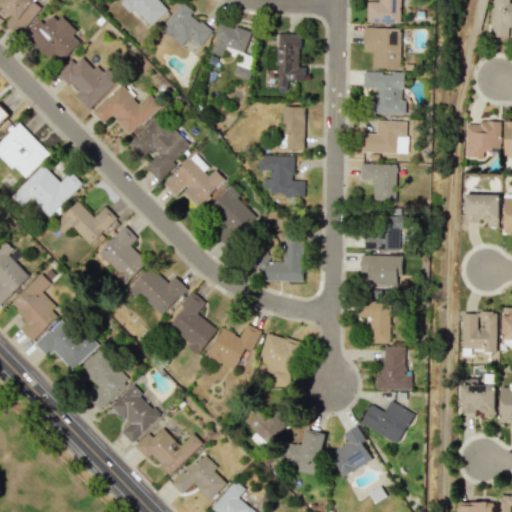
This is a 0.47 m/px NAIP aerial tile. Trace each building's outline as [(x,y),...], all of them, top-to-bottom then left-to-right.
[(40,7),(33,2),(34,0),(0,0),(0,19),(20,34),(40,7)] [(168,10),(159,0),(120,0),(119,2),(129,12),(133,8),(150,26),(168,10)] [(399,23),(399,0),(377,0),(377,2),(366,1),(366,22),(399,23)] [(511,27),(511,2),(508,3),(507,0),(492,0),(492,37),(508,37),(508,27),(511,27)] [(160,29),(182,45),(188,37),(200,45),(211,30),(190,15),(193,10),(180,1),(160,29)] [(76,30),(62,17),(58,21),(52,15),(43,24),(39,20),(25,35),(51,61),(56,55),(62,60),(79,43),(71,35),(76,30)] [(250,31),(218,22),(211,51),(238,58),(234,74),(248,78),(250,71),(247,70),(250,56),(244,54),(250,31)] [(400,28),(363,27),(363,52),(372,52),(372,68),(399,68),(400,28)] [(300,34),(278,33),(276,91),(286,91),(287,80),(304,81),(305,66),(299,66),(300,34)] [(115,82),(98,64),(93,68),(78,54),(59,73),(77,92),(74,95),(88,109),(115,82)] [(405,114),(405,100),(402,100),(403,73),(363,72),(362,88),(374,88),(374,113),(405,114)] [(103,123),(112,115),(129,134),(160,106),(149,93),(138,103),(121,84),(92,111),(103,123)] [(304,149),(304,106),(281,106),(280,148),(304,149)] [(145,166),(158,179),(190,147),(158,114),(128,143),(142,157),(152,148),(158,154),(145,166)] [(406,153),(407,121),(376,120),(375,133),(361,132),(361,151),(406,153)] [(465,156),(491,156),(491,147),(500,147),(501,122),(466,121),(465,156)] [(20,123),(0,141),(0,154),(23,179),(49,154),(20,123)] [(226,180),(215,169),(211,172),(194,154),(163,183),(175,196),(181,191),(197,207),(226,180)] [(292,156),(257,155),(257,169),(269,170),(269,178),(263,178),(263,191),(283,191),(283,197),(303,197),(304,180),(291,179),(292,156)] [(395,199),(396,164),(360,163),(360,179),(373,179),(372,199),(395,199)] [(60,182),(43,165),(18,190),(47,219),(82,183),(70,171),(60,182)] [(257,216),(229,187),(208,206),(236,236),(257,216)] [(499,194),(465,194),(464,221),(475,222),(475,219),(487,219),(487,227),(498,227),(499,194)] [(503,232),(511,231),(511,195),(503,196),(503,232)] [(93,217),(78,201),(54,222),(64,233),(71,226),(88,244),(116,219),(104,206),(93,217)] [(364,249),(402,250),(403,217),(377,216),(377,230),(364,230),(364,249)] [(96,252),(125,283),(146,263),(129,245),(136,238),(125,225),(96,252)] [(301,281),(303,237),(284,236),(284,262),(268,261),(268,254),(254,254),(254,270),(264,270),(264,280),(301,281)] [(0,304),(30,276),(9,254),(14,250),(4,240),(0,243),(0,304)] [(400,255),(361,254),(360,272),(365,272),(365,284),(400,285),(400,255)] [(167,282),(149,266),(129,288),(161,316),(186,288),(173,276),(167,282)] [(10,303),(27,321),(19,328),(31,340),(61,312),(42,291),(50,284),(40,274),(10,303)] [(183,306),(167,329),(199,352),(216,328),(196,314),(205,301),(189,291),(180,304),(183,306)] [(390,342),(389,301),(357,302),(357,317),(369,317),(370,343),(390,342)] [(511,306),(502,307),(501,339),(511,339),(511,306)] [(462,349),(495,350),(496,312),(462,311),(462,349)] [(53,350),(71,370),(94,348),(63,316),(34,343),(46,356),(53,350)] [(251,351),(261,330),(245,323),(239,336),(221,327),(207,357),(234,369),(244,348),(251,351)] [(264,371),(289,378),(299,342),(266,332),(258,361),(266,363),(264,371)] [(375,388),(410,389),(411,375),(404,375),(404,347),(381,346),(381,373),(375,373),(375,388)] [(98,388),(88,397),(98,409),(130,381),(100,349),(79,367),(98,388)] [(110,405),(128,424),(120,431),(131,442),(162,413),(133,383),(110,405)] [(460,411),(482,412),(482,416),(494,417),(495,385),(461,384),(460,411)] [(511,385),(499,385),(499,422),(511,421),(511,385)] [(395,444),(413,415),(390,400),(383,411),(370,403),(359,422),(395,444)] [(270,418),(256,405),(242,420),(268,444),(290,420),(279,409),(270,418)] [(373,458),(355,426),(342,433),(347,442),(328,452),(341,476),(373,458)] [(170,474),(201,442),(192,433),(180,445),(161,427),(152,437),(147,432),(134,446),(147,458),(150,455),(170,474)] [(315,474),(323,432),(304,429),(301,445),(285,442),(281,460),(298,463),(296,471),(315,474)] [(209,499),(226,483),(213,469),(216,466),(202,452),(171,483),(181,493),(192,483),(209,499)]
